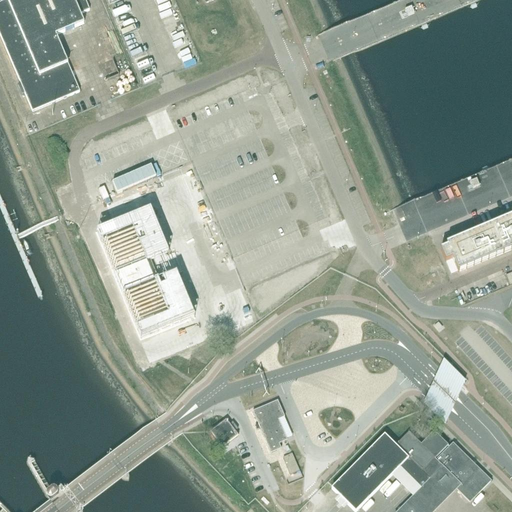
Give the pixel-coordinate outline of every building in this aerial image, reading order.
[(7,0),(8,1),(0,4),(0,35),(32,113),(79,93),(56,36),(84,24),(80,15),(89,11),(84,0),(7,0)] [(405,11),(408,17),(414,14),(412,8),(405,11)] [(470,183),(472,188),(473,189),(479,187),(477,180),(470,183)] [(151,210),(96,234),(141,341),(196,318),(151,210)] [(458,273),(481,263),(511,250),(511,218),(447,246),(448,249),(441,252),(446,263),(453,260),(458,273)] [(443,361),(423,406),(445,428),(465,383),(443,361)] [(281,450),(279,445),(287,442),(287,441),(279,421),(285,418),(278,402),(253,413),(258,425),(255,427),(257,431),(260,430),(271,454),(281,450)] [(226,421),(210,433),(223,449),(239,437),(235,432),(238,430),(233,423),(230,425),(226,421)] [(385,436),(332,490),(339,497),(341,499),(346,504),(348,506),(353,511),(357,511),(392,477),(397,472),(398,472),(403,477),(404,479),(406,480),(410,484),(411,485),(413,487),(419,493),(430,481),(424,475),(449,449),(448,447),(434,433),(421,446),(409,434),(396,447),(390,441),(385,436)] [(413,498),(399,511),(429,511),(433,508),(435,510),(437,511),(436,509),(434,507),(445,496),(446,495),(449,492),(452,489),(453,488),(457,491),(470,504),(491,482),(453,445),(449,449),(424,475),(430,481),(419,493),(413,498)] [(107,453),(107,457),(107,458),(108,457),(125,479),(123,480),(125,480),(128,481),(129,480),(129,477),(129,476),(128,477),(111,455),(113,454),(111,454),(108,453),(107,453)] [(299,472),(292,455),(283,459),(290,476),(299,472)] [(28,465),(45,495),(52,490),(34,460),(29,458),(27,463),(28,465)] [(404,479),(397,472),(391,478),(412,499),(419,493),(411,485),(404,479)] [(52,490),(45,495),(50,502),(52,504),(52,505),(57,511),(82,511),(81,511),(80,511),(65,491),(66,491),(65,490),(65,489),(64,490),(62,487),(58,490),(53,489),(52,490)] [(436,511),(457,491),(453,488),(434,507),(437,511),(433,508),(429,511),(436,511)] [(0,511),(10,511),(0,501),(0,511)]
